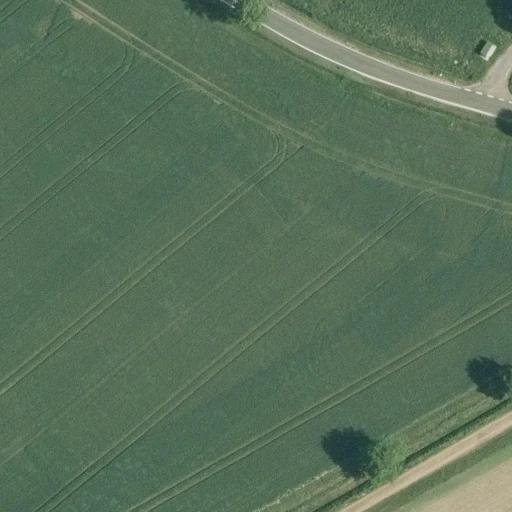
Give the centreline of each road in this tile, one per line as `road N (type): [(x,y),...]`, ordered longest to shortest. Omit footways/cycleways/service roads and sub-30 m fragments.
road 1 (tertiary): [(474,102),(340,55),(239,0)]
road 2 (track): [(511,427),(362,511)]
